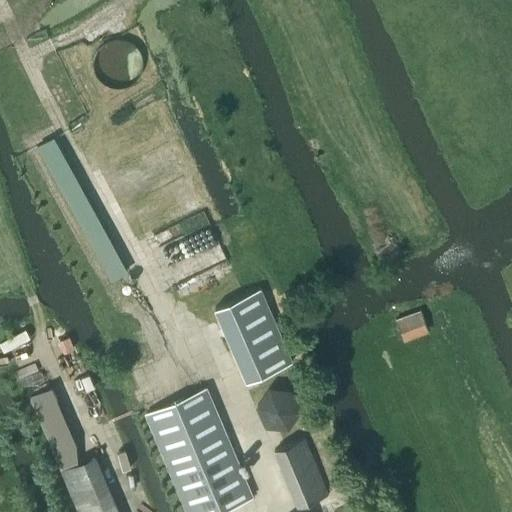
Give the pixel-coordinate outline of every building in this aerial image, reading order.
[(138,62),(138,58),(138,53),(136,50),(132,44),(127,40),(119,38),(113,39),(108,40),(105,43),(103,46),(100,49),(99,57),(99,63),(101,67),(103,70),(109,75),(117,78),(120,77),(125,77),(129,75),(132,72),(136,66),(138,62)] [(127,270),(55,137),(38,146),(110,280),(127,270)] [(247,381),(292,362),(260,288),(215,307),(247,381)] [(429,331),(421,310),(396,319),(403,340),(429,331)] [(312,405),(313,399),(312,394),(310,389),(308,384),(304,380),(300,377),(296,375),(290,373),(285,373),(280,373),(276,375),(271,377),(267,381),(263,385),(261,389),(259,395),(259,399),(260,405),(261,410),(263,414),(267,418),(271,422),(277,425),(284,426),(288,426),(298,424),(302,421),(306,417),(309,413),(311,409),(312,405)] [(188,511),(217,511),(252,498),(205,387),(146,412),(188,511)] [(305,437),(274,449),(297,507),(327,495),(305,437)] [(77,464),(61,470),(79,511),(119,511),(95,455),(80,462),(77,464)]
